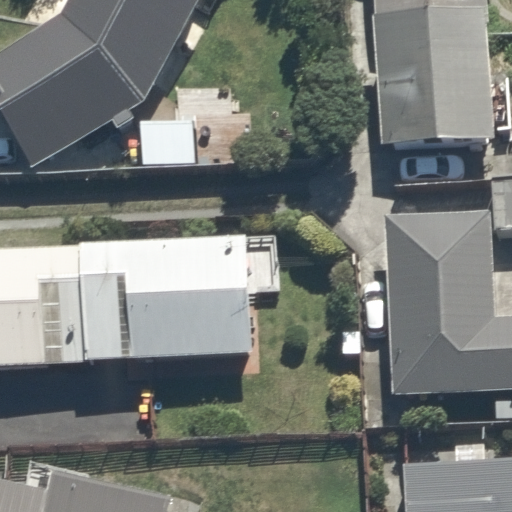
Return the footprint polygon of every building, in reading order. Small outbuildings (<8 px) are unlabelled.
[(144,111),(204,7),(193,0),(80,0),(63,30),(0,68),(0,125),(31,179),(144,111)] [(374,0),(376,35),(487,29),(485,0),(374,0)] [(376,35),(383,159),(494,153),(487,29),(376,35)] [(140,136),(142,173),(197,171),(196,134),(140,136)] [(511,317),(497,317),(498,254),(511,254),(511,188),(499,188),(498,239),(398,237),(395,410),(511,411),(511,317)] [(87,375),(252,367),(246,252),(81,261),(87,375)] [(0,379),(87,375),(81,261),(0,264),(0,379)] [(511,511),(511,445),(411,443),(409,511),(511,511)] [(144,511),(62,494),(58,511),(34,511),(0,504),(0,511),(144,511)]
